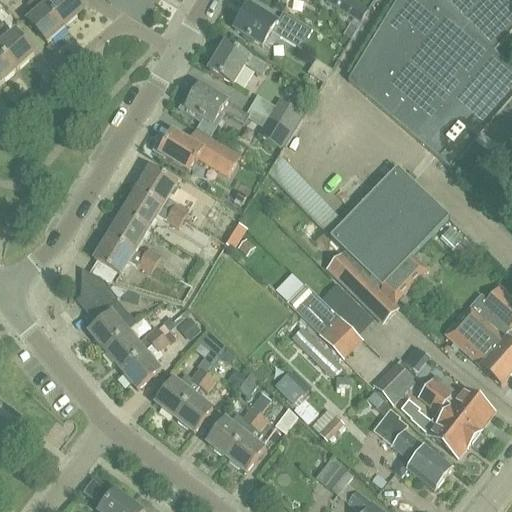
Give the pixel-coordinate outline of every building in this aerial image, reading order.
[(40,0),(25,0),(30,5),(27,8),(34,16),(27,21),(48,45),(66,29),(40,0)] [(40,0),(66,29),(84,13),(73,0),(40,0)] [(361,25),(369,11),(349,0),(329,0),(326,4),(361,25)] [(511,0),(400,0),(350,83),(445,165),(452,171),(460,162),(474,145),(485,133),(492,124),(494,122),(511,100),(511,70),(494,55),(511,35),(511,0)] [(301,51),(313,32),(284,14),(278,24),(249,7),(234,32),(263,49),(272,34),(301,51)] [(0,12),(0,22),(6,29),(15,21),(4,9),(0,12)] [(0,45),(0,52),(17,72),(36,56),(15,33),(0,45)] [(263,77),(269,67),(251,57),(249,59),(226,46),(210,73),(234,87),(245,67),(263,77)] [(0,87),(17,72),(0,52),(0,87)] [(227,106),(228,105),(200,89),(193,101),(187,98),(179,112),(201,126),(197,133),(211,141),(218,129),(214,127),(222,115),(225,117),(243,128),(249,119),(227,106)] [(250,108),(291,134),(303,116),(280,103),(275,110),(256,99),(250,108)] [(492,124),(509,138),(511,133),(511,100),(494,122),(492,124)] [(291,134),(250,108),(246,115),(250,117),(247,122),(262,131),(258,138),(281,152),(291,134)] [(228,180),(241,159),(197,133),(190,144),(172,133),(158,156),(189,175),(197,161),(228,180)] [(136,193),(184,223),(190,213),(177,206),(170,201),(178,188),(150,170),(136,193)] [(381,291),(413,259),(450,221),(398,171),(345,226),(330,242),(345,256),(379,289),(381,291)] [(136,193),(122,216),(150,233),(158,220),(166,224),(179,232),(184,223),(136,193)] [(220,205),(204,232),(228,245),(243,219),(220,205)] [(150,233),(122,216),(108,238),(137,256),(150,233)] [(108,238),(94,261),(123,278),(130,265),(138,270),(151,277),(157,268),(144,260),(143,263),(135,258),(137,256),(108,238)] [(211,269),(215,262),(223,247),(208,239),(196,260),(211,269)] [(149,251),(144,260),(157,268),(162,259),(149,251)] [(379,289),(345,256),(328,272),(383,326),(397,312),(376,292),(379,289)] [(413,259),(381,291),(380,293),(395,306),(427,273),(413,259)] [(81,299),(91,312),(96,308),(102,315),(127,293),(128,294),(129,293),(110,287),(82,271),(82,272),(81,299)] [(321,340),(340,320),(306,287),(287,307),(321,340)] [(482,372),(501,389),(511,376),(511,346),(507,343),(501,339),(501,338),(508,331),(510,332),(511,329),(511,300),(500,290),(486,305),(490,309),(477,324),(467,315),(445,339),(452,345),(482,371),(482,372)] [(105,354),(129,334),(128,333),(137,326),(125,312),(117,320),(112,314),(89,334),(105,354)] [(340,320),(321,340),(320,340),(340,359),(360,340),(340,320)] [(129,334),(105,354),(121,373),(164,339),(157,330),(145,340),(139,346),(129,334)] [(164,339),(121,373),(138,393),(161,373),(155,365),(163,358),(161,355),(171,347),(164,339)] [(398,367),(385,381),(404,398),(417,386),(398,367)] [(191,384),(199,390),(208,378),(200,372),(191,384)] [(249,402),(262,386),(251,377),(239,394),(249,402)] [(208,396),(217,385),(208,378),(199,390),(208,396)] [(479,433),(493,415),(465,393),(464,394),(458,390),(455,394),(435,379),(427,390),(479,433)] [(175,421),(194,396),(174,381),(155,406),(175,421)] [(404,398),(385,381),(375,391),(393,409),(404,398)] [(479,433),(427,390),(419,400),(418,400),(438,415),(432,423),(442,432),(446,426),(471,447),(481,434),(479,433)] [(214,411),(194,396),(175,421),(195,436),(214,411)] [(263,397),(251,411),(242,423),(251,430),(260,418),(272,404),(263,397)] [(442,432),(432,423),(431,424),(419,415),(420,413),(408,403),(401,413),(411,422),(411,423),(429,439),(457,461),(466,450),(467,452),(471,447),(446,426),(442,432)] [(392,448),(391,448),(413,465),(407,472),(435,494),(453,469),(426,449),(425,450),(404,434),(408,429),(399,422),(400,420),(390,412),(373,434),(392,448)] [(286,438),(298,422),(289,413),(275,430),(286,438)] [(245,436),(246,436),(257,445),(262,438),(260,436),(269,424),(260,418),(251,430),(245,436)] [(246,436),(245,436),(226,422),(207,447),(227,461),(246,436)] [(257,445),(246,436),(227,461),(246,476),(265,451),(257,445)] [(0,456),(8,446),(0,440),(0,456)] [(320,484),(326,490),(338,499),(349,506),(356,511),(379,511),(348,487),(353,480),(341,471),(337,476),(331,471),(320,484)] [(138,511),(114,493),(99,511),(138,511)]
